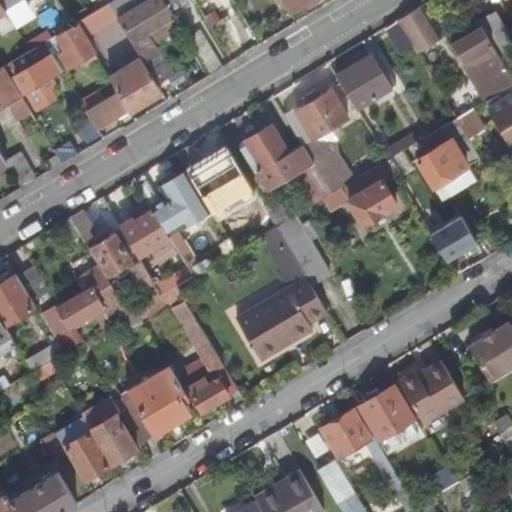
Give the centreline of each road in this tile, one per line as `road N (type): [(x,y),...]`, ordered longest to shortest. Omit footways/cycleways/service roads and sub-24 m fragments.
road 1 (residential): [(102,511),(511,265)]
road 2 (residential): [(377,0),(0,230)]
